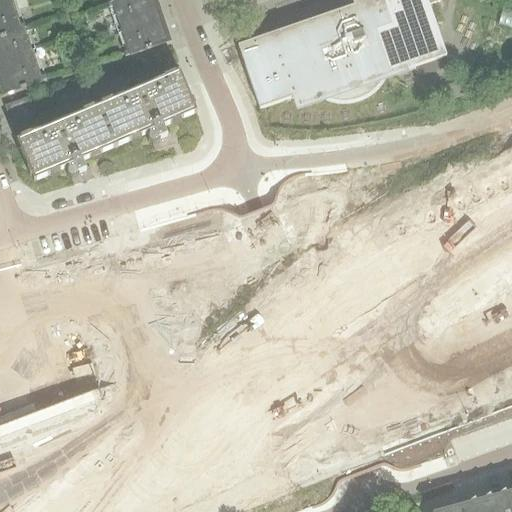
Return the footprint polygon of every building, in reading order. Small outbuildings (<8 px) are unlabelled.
[(0,0),(0,39),(28,30),(17,0),(0,0)] [(161,22),(163,22),(159,12),(158,12),(153,0),(127,0),(108,6),(126,58),(168,43),(161,22)] [(238,48),(260,111),(306,94),(310,105),(327,99),(334,101),(342,102),(349,102),(353,101),(360,99),(367,96),(373,91),(379,86),(383,79),(447,57),(426,0),(363,0),(365,4),(238,48)] [(0,88),(3,96),(46,81),(28,30),(0,39),(0,88)] [(181,74),(99,108),(116,149),(150,134),(149,142),(149,144),(151,146),(154,147),(156,152),(164,149),(172,145),(169,137),(168,138),(164,128),(198,114),(196,109),(196,107),(193,100),(192,101),(181,74)] [(476,77),(480,91),(490,88),(486,74),(476,77)] [(438,89),(442,103),(452,100),(448,86),(438,89)] [(35,108),(31,97),(4,107),(8,118),(35,108)] [(38,118),(37,114),(35,108),(8,118),(12,128),(38,118)] [(87,172),(83,162),(116,149),(99,108),(17,143),(29,170),(28,171),(31,178),(32,178),(34,183),(68,169),(68,172),(67,176),(68,179),(69,180),(72,182),(74,186),(82,184),(90,179),(87,172)] [(42,128),(38,118),(12,128),(15,139),(42,128)] [(448,511),(511,511),(511,494),(506,496),(505,496),(504,494),(499,498),(498,498),(491,500),(490,500),(489,498),(484,502),(483,502),(476,504),(475,504),(474,502),(469,506),(468,506),(448,511)]
